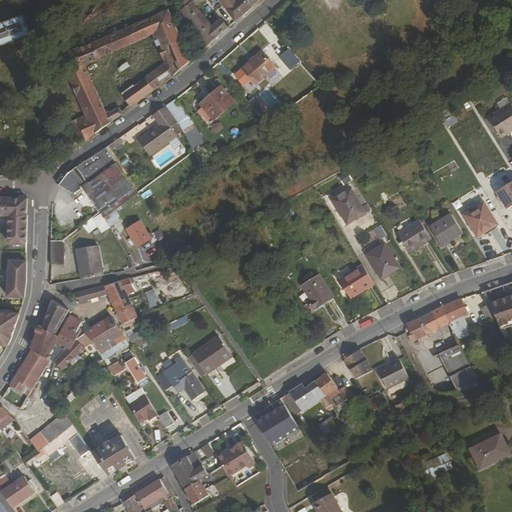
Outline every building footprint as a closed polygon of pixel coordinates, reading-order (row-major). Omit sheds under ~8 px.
[(192,2),(191,0),(187,0),(182,6),(184,10),(192,2)] [(191,0),(192,2),(184,10),(207,47),(219,36),(229,27),(222,18),(212,27),(196,7),(204,1),(203,0),(191,0)] [(220,0),(236,22),(245,14),(252,8),(246,0),(220,0)] [(61,56),(74,85),(91,78),(85,65),(101,58),(100,57),(147,36),(146,33),(154,29),(168,61),(174,75),(191,61),(169,10),(61,56)] [(0,45),(31,34),(24,15),(0,24),(0,45)] [(270,81),(279,72),(263,53),(244,69),(256,84),(266,76),(270,81)] [(147,78),(149,81),(155,89),(174,75),(168,61),(147,78)] [(74,85),(78,92),(94,84),(91,78),(74,85)] [(132,106),(155,89),(149,81),(127,98),(132,106)] [(87,140),(110,124),(122,113),(119,109),(107,114),(94,84),(78,92),(87,114),(77,118),(88,135),(84,137),(87,140)] [(215,120),(235,102),(222,87),(202,104),(215,120)] [(186,136),(197,129),(176,99),(167,105),(178,122),(186,136)] [(178,136),(172,127),(178,122),(167,105),(153,115),(160,125),(139,140),(150,155),(169,142),(176,136),(178,136)] [(501,138),(509,133),(508,132),(511,129),(511,106),(490,120),(501,138)] [(438,119),(425,127),(428,133),(442,126),(438,119)] [(210,125),(213,133),(223,129),(220,121),(210,125)] [(415,142),(426,135),(422,128),(411,135),(415,142)] [(205,143),(197,129),(186,136),(193,149),(205,143)] [(175,150),(182,145),(176,136),(169,142),(175,150)] [(122,137),(115,142),(118,147),(125,141),(122,137)] [(107,170),(110,175),(121,167),(108,146),(78,166),(85,176),(85,177),(88,182),(107,170)] [(121,205),(136,194),(121,167),(110,175),(107,170),(88,182),(85,177),(85,176),(78,166),(68,173),(59,185),(75,194),(84,187),(99,213),(102,218),(121,205)] [(345,179),(350,176),(346,169),(341,172),(345,179)] [(511,183),(498,193),(507,208),(511,204),(511,183)] [(333,201),(348,224),(372,210),(368,204),(362,207),(351,189),(333,201)] [(28,198),(0,196),(0,215),(10,216),(9,241),(11,244),(24,244),(27,242),(28,214),(27,213),(28,198)] [(464,215),(478,237),(486,232),(485,231),(497,223),(484,203),(464,215)] [(114,217),(124,210),(121,205),(102,218),(110,231),(119,225),(114,217)] [(441,244),(462,231),(452,215),(431,228),(441,244)] [(108,229),(100,216),(93,220),(101,233),(108,229)] [(134,219),(124,226),(126,230),(136,223),(134,219)] [(398,234),(410,253),(431,240),(420,220),(398,234)] [(151,239),(148,235),(139,221),(136,223),(126,230),(137,248),(151,239)] [(485,231),(486,232),(487,234),(499,227),(497,223),(485,231)] [(374,230),(381,240),(388,236),(381,226),(374,230)] [(134,250),(137,248),(126,230),(123,232),(134,250)] [(383,279),(401,267),(386,243),(368,255),(383,279)] [(83,279),(104,276),(98,246),(77,251),(83,279)] [(51,266),(64,266),(64,248),(51,248),(51,266)] [(27,279),(27,261),(10,260),(8,296),(25,298),(27,279)] [(341,280),(352,298),(375,283),(364,265),(341,280)] [(320,275),(303,286),(312,300),(309,302),(314,310),(334,298),(320,275)] [(136,289),(133,284),(129,278),(107,285),(109,294),(115,305),(129,298),(126,293),(136,289)] [(508,329),(511,327),(511,284),(505,287),(503,287),(507,299),(496,302),(491,304),(491,305),(496,314),(500,322),(503,331),(508,329)] [(80,302),(109,294),(107,285),(73,294),(74,300),(80,302)] [(135,318),(138,316),(129,298),(115,305),(124,323),(125,324),(127,322),(129,325),(136,321),(135,318)] [(55,336),(68,313),(70,309),(52,299),(47,313),(43,325),(55,336)] [(451,323),(468,315),(461,301),(443,309),(451,323)] [(482,309),(491,326),(500,322),(496,314),(491,305),(482,309)] [(412,336),(408,338),(410,341),(414,339),(415,341),(419,339),(421,343),(428,340),(426,336),(433,332),(438,343),(426,349),(432,360),(437,357),(439,362),(445,360),(461,391),(482,387),(457,339),(453,330),(449,324),(451,323),(443,309),(432,314),(407,326),(412,336)] [(0,344),(8,345),(11,340),(13,334),(20,313),(0,312),(0,344)] [(77,339),(77,340),(79,335),(77,333),(80,326),(82,322),(70,315),(58,338),(68,345),(72,347),(77,339)] [(116,351),(118,350),(130,344),(118,326),(112,316),(103,322),(109,330),(102,334),(107,343),(110,341),(116,351)] [(175,321),(168,325),(170,330),(178,326),(175,321)] [(104,358),(116,351),(110,341),(107,343),(102,334),(109,330),(103,322),(91,330),(88,332),(86,333),(93,337),(104,358)] [(53,358),(57,361),(68,345),(58,338),(55,336),(43,325),(41,324),(37,337),(32,349),(53,358)] [(466,334),(462,326),(453,330),(457,339),(466,334)] [(126,332),(133,342),(143,337),(148,334),(144,329),(135,334),(131,329),(126,332)] [(91,339),(81,333),(79,335),(77,340),(85,346),(91,339)] [(207,374),(222,363),(220,361),(231,353),(219,336),(193,354),(207,374)] [(146,342),(143,337),(133,342),(135,344),(136,347),(137,348),(146,342)] [(72,347),(68,345),(57,361),(64,369),(87,347),(85,346),(77,340),(77,339),(72,347)] [(40,379),(53,358),(32,349),(27,358),(21,368),(40,379)] [(355,379),(356,380),(370,372),(359,351),(352,356),(345,360),(349,368),(354,378),(351,380),(352,381),(355,379)] [(231,353),(220,361),(222,363),(233,356),(231,353)] [(126,363),(138,383),(147,377),(134,358),(126,363)] [(158,377),(167,390),(174,385),(179,392),(197,379),(184,360),(158,377)] [(386,390),(408,379),(399,360),(377,371),(386,390)] [(109,367),(114,376),(124,369),(119,362),(109,367)] [(11,385),(22,391),(25,385),(33,390),(40,379),(21,368),(15,379),(11,385)] [(325,396),(326,396),(327,394),(330,399),(338,393),(335,389),(336,388),(326,374),(321,379),(315,383),(325,396)] [(285,404),(288,402),(297,414),(320,399),(325,396),(315,383),(305,390),(302,386),(295,391),(282,399),(285,404)] [(25,385),(22,391),(29,396),(33,390),(25,385)] [(343,388),(338,391),(341,394),(334,400),(338,406),(353,396),(350,390),(346,392),(343,388)] [(141,424),(146,420),(145,418),(148,416),(151,421),(159,415),(147,396),(140,400),(136,393),(127,399),(141,424)] [(365,402),(371,413),(384,406),(379,395),(365,402)] [(331,409),(335,414),(339,411),(326,396),(325,396),(320,399),(325,408),(329,406),(331,409)] [(0,404),(0,427),(1,429),(15,419),(0,404)] [(172,408),(167,411),(174,422),(179,419),(172,408)] [(298,431),(284,408),(270,416),(285,439),(298,431)] [(160,416),(167,427),(174,422),(167,411),(160,416)] [(59,418),(67,430),(74,425),(65,413),(59,418)] [(285,439),(270,416),(256,424),(271,448),(285,439)] [(62,434),(67,430),(59,418),(52,422),(62,434)] [(158,421),(144,429),(152,445),(166,437),(158,421)] [(56,439),(62,434),(52,422),(46,427),(56,439)] [(56,439),(50,443),(39,451),(36,454),(39,458),(47,453),(49,456),(79,433),(74,425),(67,430),(62,434),(56,439)] [(239,425),(232,429),(241,443),(244,441),(243,439),(246,437),(239,425)] [(50,443),(56,439),(46,427),(41,431),(50,443)] [(50,443),(41,431),(30,439),(39,451),(50,443)] [(106,446),(94,454),(109,475),(137,456),(122,435),(111,442),(110,441),(105,444),(106,446)] [(510,453),(502,439),(475,453),(482,467),(510,453)] [(241,443),(216,459),(221,466),(228,478),(246,467),(248,470),(255,465),(241,443)] [(12,445),(8,448),(13,456),(18,452),(12,445)] [(199,479),(206,474),(194,453),(184,459),(171,467),(184,490),(199,480),(199,479)] [(29,467),(36,461),(33,456),(25,462),(29,467)] [(449,462),(432,471),(431,469),(425,470),(433,487),(440,484),(436,477),(445,472),(449,479),(456,475),(449,462)] [(12,484),(5,474),(0,477),(0,488),(2,491),(12,484)] [(35,491),(24,476),(12,484),(2,491),(13,506),(35,491)] [(170,505),(169,505),(166,501),(171,498),(170,498),(174,496),(162,478),(159,479),(167,494),(143,508),(142,509),(144,511),(146,511),(150,510),(162,503),(168,511),(170,511),(174,510),(170,505)] [(143,508),(167,494),(159,479),(147,487),(135,494),(143,508)] [(193,505),(208,496),(199,480),(184,490),(187,496),(193,505)] [(46,491),(51,497),(56,494),(51,487),(46,491)] [(312,501),(317,511),(318,511),(340,511),(330,491),(312,501)] [(65,502),(58,492),(56,494),(51,497),(58,507),(65,502)] [(135,494),(123,503),(128,511),(144,511),(142,509),(143,508),(135,494)] [(171,498),(166,501),(169,505),(170,505),(174,510),(177,508),(171,498)] [(0,511),(8,511),(0,500),(0,511)]
